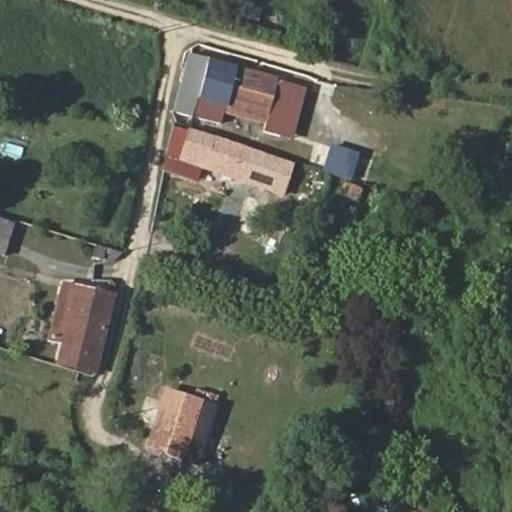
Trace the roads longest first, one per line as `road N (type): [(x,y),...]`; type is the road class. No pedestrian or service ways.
road 1 (track): [(511,94),(346,73),(80,0)]
road 2 (track): [(107,394),(178,31)]
